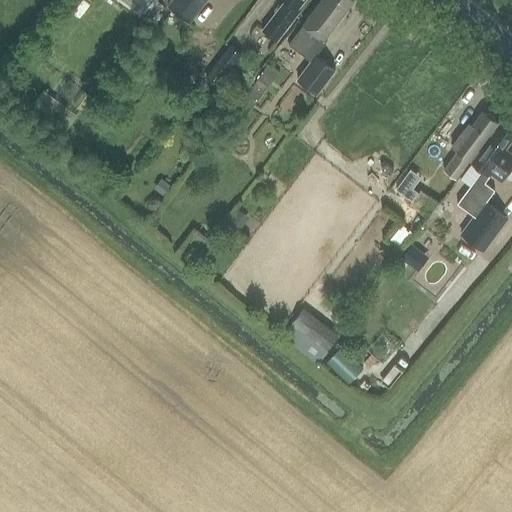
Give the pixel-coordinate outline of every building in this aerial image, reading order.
[(172,0),(168,6),(186,20),(200,0),(172,0)] [(276,40),(300,10),(298,8),(304,0),(285,0),(286,0),(263,30),(276,40)] [(355,0),(354,0),(321,0),(302,25),(303,26),(289,45),(310,61),(296,79),(317,95),(336,69),(317,54),(327,41),(326,40),(355,0)] [(205,77),(217,86),(242,53),(231,44),(205,77)] [(250,111),(278,71),(268,64),(243,98),(240,96),(226,116),(238,125),(248,110),(250,111)] [(78,116),(44,90),(25,114),(60,140),(78,116)] [(457,152),(443,171),(455,181),(498,123),(482,111),(472,125),(468,122),(450,147),(457,152)] [(489,175),(500,183),(511,166),(511,153),(507,149),(511,141),(511,132),(500,124),(471,164),(481,171),(476,179),(483,184),(489,175)] [(440,204),(421,190),(410,205),(429,219),(440,204)] [(459,235),(484,252),(508,218),(483,201),(459,235)] [(305,308),(284,335),(318,362),(339,336),(305,308)] [(363,369),(341,347),(327,362),(350,383),(363,369)]
